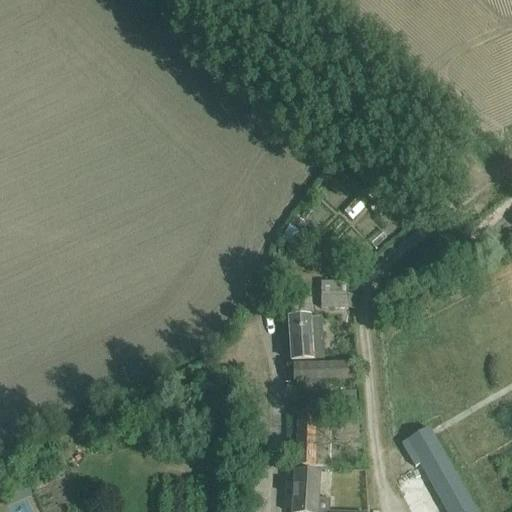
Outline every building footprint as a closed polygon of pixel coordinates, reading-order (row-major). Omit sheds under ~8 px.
[(373,185),(344,210),(356,224),(385,198),(373,185)] [(280,241),(292,248),(306,225),(293,218),(280,241)] [(320,310),(348,310),(348,283),(320,283),(320,310)] [(291,321),(294,364),(324,361),(321,319),(291,321)] [(293,367),(293,387),(354,385),(353,365),(293,367)] [(329,470),(331,415),(298,414),(297,469),(329,470)] [(392,482),(408,511),(475,511),(428,431),(402,446),(415,469),(392,482)] [(296,475),(294,511),(329,511),(330,500),(319,500),(320,476),(296,475)]
